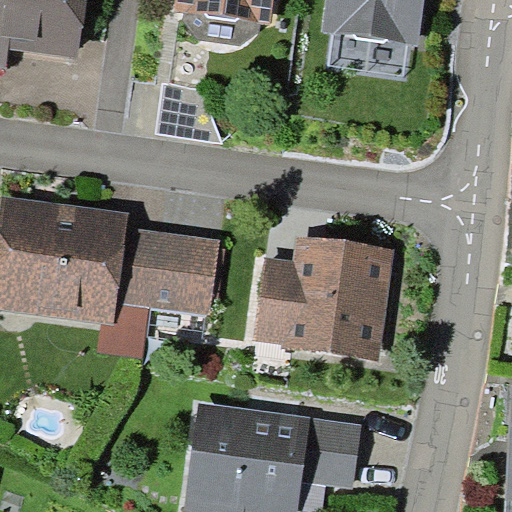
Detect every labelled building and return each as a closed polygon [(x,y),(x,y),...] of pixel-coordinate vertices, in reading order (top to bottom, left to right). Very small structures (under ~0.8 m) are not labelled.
[(0,0),(0,66),(6,68),(9,48),(78,57),(85,0),(0,0)] [(175,0),(174,9),(272,23),(275,0),(175,0)] [(326,0),(322,30),(419,44),(425,0),(326,0)] [(203,89),(163,83),(155,132),(223,142),(203,89)] [(2,196),(0,214),(0,309),(102,321),(116,322),(118,302),(127,226),(129,211),(2,196)] [(127,226),(118,302),(149,306),(209,314),(212,297),(220,298),(226,247),(219,246),(220,237),(127,226)] [(265,255),(253,341),(380,359),(396,248),(296,234),(293,259),(265,255)] [(143,356),(149,306),(118,302),(116,322),(102,321),(98,351),(143,356)] [(363,423),(199,401),(184,511),(298,511),(303,482),(354,489),(363,423)]
